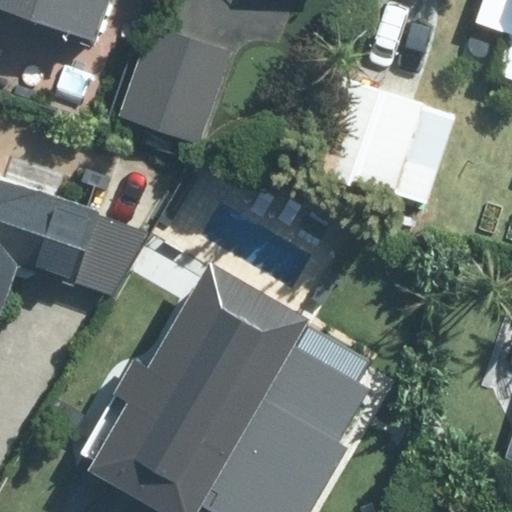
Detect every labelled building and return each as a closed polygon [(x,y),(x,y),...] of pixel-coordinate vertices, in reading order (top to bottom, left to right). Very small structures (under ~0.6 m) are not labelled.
[(117,0),(2,0),(105,35),(117,0)] [(229,45),(153,20),(122,114),(197,139),(229,45)] [(511,28),(499,68),(511,72),(511,28)] [(306,165),(422,209),(443,155),(415,144),(430,103),(343,69),(306,165)] [(0,310),(6,313),(22,267),(90,290),(113,298),(145,234),(119,225),(0,181),(0,310)] [(325,511),(410,375),(213,255),(89,455),(182,511),(187,511),(207,481),(257,511),(325,511)]
